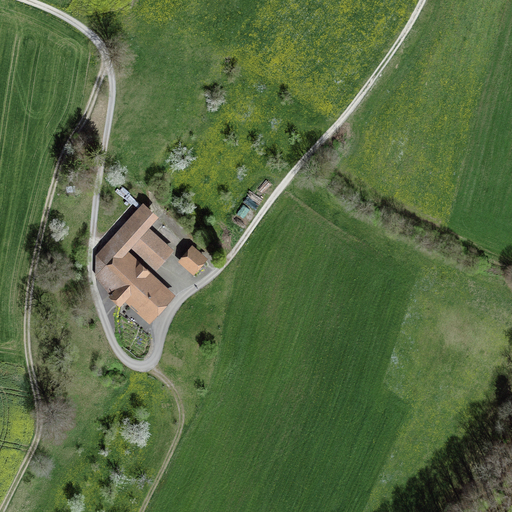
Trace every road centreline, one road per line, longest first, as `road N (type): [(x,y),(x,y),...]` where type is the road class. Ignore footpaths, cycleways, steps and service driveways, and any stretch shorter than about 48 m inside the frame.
road 1 (track): [(108,62),(49,206),(32,286),(39,442),(4,511)]
road 2 (track): [(149,364),(181,410),(140,511)]
